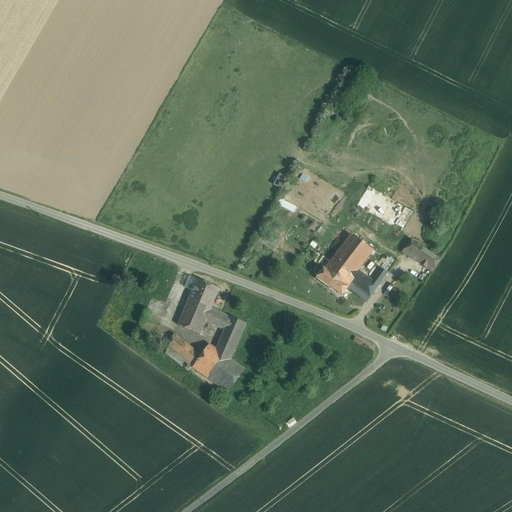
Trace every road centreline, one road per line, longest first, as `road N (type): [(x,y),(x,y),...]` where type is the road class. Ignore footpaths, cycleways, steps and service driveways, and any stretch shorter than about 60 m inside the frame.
road 1 (unclassified): [(401,350),(0,195)]
road 2 (unclassified): [(187,511),(401,350)]
road 3 (unclassified): [(511,402),(401,350)]
